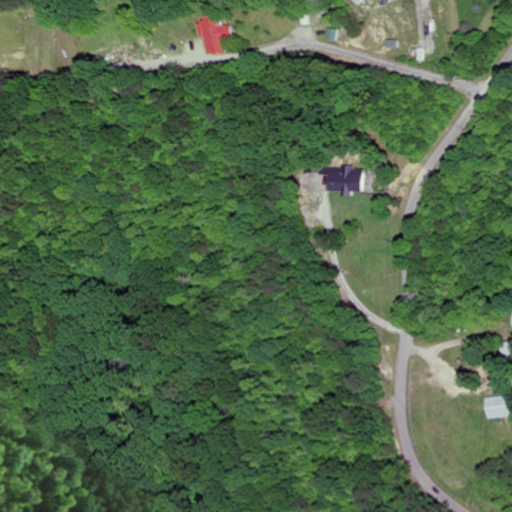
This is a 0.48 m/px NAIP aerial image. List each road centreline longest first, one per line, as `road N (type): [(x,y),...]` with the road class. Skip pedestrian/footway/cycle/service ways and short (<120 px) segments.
road 1 (residential): [(465,511),(422,471),(408,433),(410,233),(423,186),(511,58)]
road 2 (residential): [(487,96),(318,44),(276,50)]
